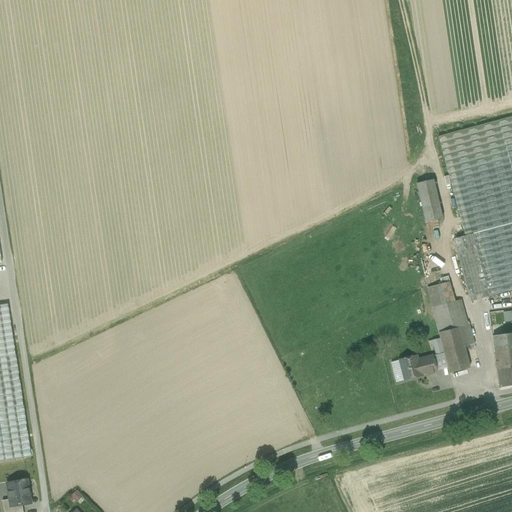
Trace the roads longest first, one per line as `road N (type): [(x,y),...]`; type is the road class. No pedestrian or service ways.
road 1 (tertiary): [(207,511),(315,456),(511,402)]
road 2 (track): [(0,205),(43,511)]
